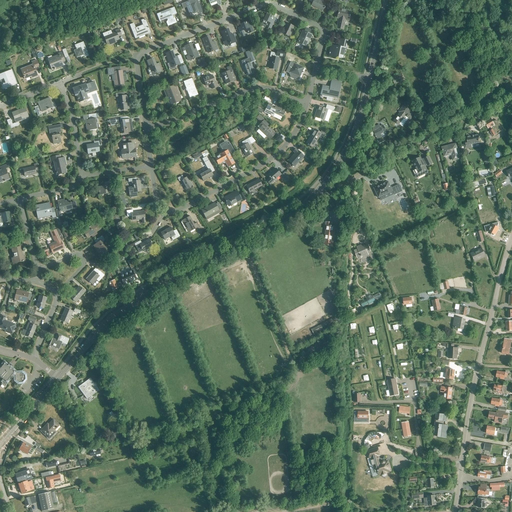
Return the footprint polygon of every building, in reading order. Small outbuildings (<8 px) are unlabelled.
[(197,10),(200,8),(197,0),(192,0),(182,4),(183,9),(187,7),(191,5),(194,14),(198,12),(197,10)] [(324,8),(324,9),(325,8),(324,7),(326,4),(316,0),(310,0),(310,1),(312,3),(311,6),(323,11),(324,8)] [(175,18),(173,18),(172,16),(177,14),(174,8),(157,15),(159,21),(167,18),(168,20),(166,22),(168,26),(177,23),(175,18)] [(344,19),(349,20),(351,12),(339,9),(337,18),(340,19),(339,25),(337,24),(337,28),(343,30),(344,26),(343,26),(344,19)] [(266,27),(271,29),(274,22),(272,21),(274,18),(266,14),(263,21),(268,22),(266,27)] [(147,35),(151,33),(145,19),(142,20),(143,25),(136,28),(134,23),(130,25),(135,39),(139,38),(138,34),(146,31),(147,35)] [(241,27),(238,28),(240,33),(243,32),(242,31),(247,29),(248,34),(254,32),(251,25),(249,25),(248,22),(240,25),(241,27)] [(282,34),(289,37),(294,27),(287,24),(283,31),(281,30),(278,36),(281,37),(282,34)] [(118,36),(122,35),(119,29),(116,31),(116,32),(112,34),(111,31),(103,34),(107,44),(119,39),(118,36)] [(228,29),(221,32),(225,41),(223,42),(225,47),(227,46),(231,45),(232,46),(233,47),(235,46),(235,45),(235,43),(236,42),(233,34),(230,36),(228,29)] [(298,41),(307,45),(312,35),(302,31),(298,41)] [(215,42),(212,43),(209,37),(203,39),(210,56),(214,54),(213,51),(218,50),(215,42)] [(343,54),(344,55),(347,41),(339,39),(338,44),(339,44),(339,47),(331,45),(328,57),(335,58),(335,55),(343,56),(343,54)] [(84,56),(85,58),(89,56),(84,42),(75,45),(77,49),(74,51),(77,58),(81,57),(81,58),(84,56)] [(196,49),(193,50),(190,44),(184,47),(188,56),(186,56),(188,61),(190,61),(199,57),(196,49)] [(278,56),(284,58),(286,51),(277,50),(276,54),(270,53),(270,57),(271,57),(269,69),(276,70),(279,59),(278,58),(278,56)] [(177,56),(174,58),(172,51),(166,54),(171,68),(181,64),(177,56)] [(48,60),(52,71),(64,66),(63,63),(66,62),(62,53),(59,54),(59,55),(48,60)] [(198,60),(201,68),(207,66),(204,58),(198,60)] [(159,64),(156,65),(153,59),(147,61),(153,75),(162,72),(159,64)] [(31,77),(32,78),(38,76),(35,68),(39,66),(37,60),(32,62),(33,65),(21,70),(25,79),(31,77)] [(250,63),(247,64),(246,61),(240,63),(241,66),(243,66),(247,76),(254,73),(250,63)] [(295,77),(299,79),(304,68),(291,62),(289,67),(287,73),(290,74),(290,75),(291,77),(292,77),(295,78),(295,77)] [(223,74),(226,84),(233,81),(230,73),(232,72),(230,66),(227,68),(228,71),(223,74)] [(12,70),(0,74),(0,79),(5,78),(7,83),(2,85),(3,89),(14,85),(13,81),(16,79),(12,70)] [(125,74),(121,74),(121,71),(113,72),(113,75),(117,75),(117,80),(114,81),(115,87),(125,86),(124,80),(125,80),(125,74)] [(212,89),(217,87),(212,75),(203,79),(206,86),(210,84),(212,89)] [(183,82),(190,98),(198,95),(192,78),(183,82)] [(80,103),(88,100),(86,94),(89,93),(86,84),(73,89),(75,96),(77,95),(80,103)] [(328,95),(335,96),(338,85),(331,84),(330,88),(322,86),(320,95),(327,96),(328,95)] [(167,92),(172,105),(180,102),(175,89),(167,92)] [(128,97),(125,97),(124,92),(116,94),(116,97),(119,97),(121,108),(126,107),(127,110),(130,109),(128,97)] [(54,102),(52,103),(50,98),(38,103),(42,112),(52,108),(53,109),(57,108),(54,102)] [(276,106),(274,108),(267,105),(264,113),(273,117),(275,114),(282,117),(286,110),(276,106)] [(328,110),(333,111),(334,107),(327,105),(326,108),(318,106),(314,117),(324,121),(328,110)] [(400,113),(394,121),(399,125),(400,124),(402,126),(404,124),(408,118),(411,120),(416,114),(404,105),(401,110),(399,112),(400,113)] [(10,129),(19,125),(18,122),(29,118),(25,108),(12,113),(16,123),(13,124),(11,119),(7,120),(10,129)] [(96,130),(99,130),(98,117),(99,117),(99,113),(90,115),(91,120),(86,121),(88,131),(96,130)] [(121,128),(122,133),(132,132),(131,125),(132,125),(131,119),(121,121),(122,128),(121,128)] [(491,119),(485,123),(488,129),(491,127),(492,129),(492,130),(493,130),(496,134),(502,130),(496,120),(493,122),(491,119)] [(259,129),(269,139),(274,134),(267,127),(268,125),(264,121),(258,127),(259,129)] [(373,131),(377,139),(382,136),(381,134),(383,132),(379,124),(373,127),(373,131)] [(60,129),(57,129),(56,126),(49,127),(50,135),(52,135),(53,144),(61,143),(59,133),(61,132),(60,129)] [(321,138),(323,136),(317,132),(315,135),(312,133),(306,144),(312,148),(319,137),(321,138)] [(480,143),(478,135),(474,136),(471,136),(471,133),(466,134),(467,137),(466,137),(467,141),(463,141),(464,147),(471,145),(470,145),(480,143)] [(103,142),(102,139),(94,141),(94,144),(87,145),(88,154),(100,152),(99,146),(102,146),(103,145),(103,142)] [(241,147),(246,157),(253,153),(249,145),(251,144),(248,139),(242,142),(244,146),(241,147)] [(230,144),(228,145),(226,141),(220,144),(223,148),(225,152),(221,154),(214,158),(218,165),(222,162),(223,163),(225,164),(225,163),(228,167),(234,164),(230,156),(235,153),(230,144)] [(135,149),(134,149),(134,144),(122,145),(123,151),(121,151),(122,159),(125,158),(125,159),(136,157),(135,149)] [(453,160),(459,158),(456,144),(442,147),(444,156),(452,154),(453,160)] [(288,161),(294,167),(304,156),(295,149),(293,152),(295,153),(288,161)] [(64,158),(61,158),(60,155),(50,157),(51,162),(54,161),(57,175),(66,173),(64,163),(66,163),(64,158)] [(209,159),(207,160),(205,157),(202,159),(208,170),(200,174),(203,181),(213,176),(211,173),(214,171),(211,166),(212,165),(209,159)] [(427,166),(432,164),(428,157),(424,159),(422,161),(420,157),(417,159),(416,159),(413,160),(413,161),(412,161),(416,169),(413,171),(415,174),(426,169),(425,166),(427,165),(427,166)] [(0,170),(0,182),(10,179),(5,169),(9,167),(8,164),(0,167),(1,170),(0,170)] [(23,169),(25,176),(36,174),(35,171),(39,170),(38,164),(34,165),(34,167),(23,169)] [(269,178),(266,180),(269,184),(272,181),(280,174),(275,169),(267,175),(269,178)] [(188,177),(184,179),(182,176),(177,178),(179,182),(181,181),(186,190),(193,187),(188,177)] [(139,180),(135,181),(135,179),(128,180),(128,182),(132,182),(133,188),(129,189),(130,193),(141,192),(139,180)] [(246,186),(249,193),(262,186),(258,179),(246,186)] [(399,185),(392,188),(391,188),(388,182),(374,188),(378,198),(380,197),(381,201),(385,199),(384,196),(392,191),(394,195),(402,191),(401,188),(399,185)] [(113,188),(110,189),(110,185),(98,187),(100,195),(114,192),(113,188)] [(235,200),(236,202),(241,200),(236,191),(231,194),(232,194),(224,198),(226,202),(227,202),(229,205),(232,204),(232,202),(235,200)] [(70,201),(62,202),(61,200),(58,201),(59,209),(56,210),(57,216),(61,215),(60,212),(77,208),(75,202),(70,203),(70,201)] [(54,208),(50,208),(49,203),(45,204),(45,205),(35,207),(37,217),(46,215),(46,217),(52,216),(52,218),(56,217),(54,208)] [(201,210),(207,220),(220,213),(214,203),(201,210)] [(144,211),(133,213),(132,210),(127,211),(127,215),(129,215),(128,214),(131,214),(132,221),(141,220),(142,224),(146,223),(144,211)] [(6,226),(13,224),(10,211),(0,213),(2,223),(5,222),(6,226)] [(197,223),(193,225),(189,217),(182,221),(188,232),(195,228),(196,230),(200,228),(197,223)] [(325,226),(326,226),(325,235),(320,234),(320,239),(325,240),(324,244),(333,245),(333,241),(332,241),(333,227),(332,226),(332,222),(326,222),(325,226)] [(97,234),(96,232),(101,229),(96,223),(83,232),(82,231),(79,233),(81,235),(84,233),(87,238),(91,235),(93,237),(97,234)] [(495,236),(499,229),(497,228),(498,226),(497,224),(484,229),(486,235),(489,234),(492,235),(491,236),(494,237),(494,236),(495,236)] [(176,229),(173,231),(171,227),(161,233),(164,240),(171,236),(173,240),(180,236),(176,229)] [(105,241),(104,240),(113,233),(111,230),(108,232),(109,233),(102,237),(102,236),(94,241),(96,244),(94,246),(101,256),(103,254),(104,255),(109,251),(102,242),(105,241)] [(53,253),(64,248),(58,234),(53,237),(55,242),(56,242),(57,244),(50,247),(53,253)] [(143,251),(152,246),(149,240),(142,244),(140,241),(134,244),(136,247),(139,245),(143,251)] [(22,252),(21,252),(20,247),(21,247),(20,242),(14,243),(15,248),(12,249),(14,258),(12,259),(13,264),(25,261),(24,256),(23,256),(22,252)] [(358,249),(354,249),(354,254),(359,254),(359,256),(365,256),(365,255),(368,255),(368,249),(364,249),(364,248),(358,248),(358,249)] [(471,254),(474,261),(482,257),(485,255),(482,249),(471,254)] [(96,280),(99,282),(105,276),(96,268),(86,279),(92,285),(96,280)] [(119,276),(123,285),(136,279),(132,270),(119,276)] [(107,282),(109,284),(112,291),(118,289),(113,279),(107,282)] [(70,297),(76,302),(85,292),(79,287),(70,297)] [(17,290),(14,300),(26,303),(27,300),(30,300),(31,295),(29,294),(29,293),(17,290)] [(360,303),(363,307),(368,304),(368,305),(375,302),(375,301),(380,298),(379,294),(373,297),(372,296),(366,299),(367,300),(360,303)] [(36,307),(43,308),(46,298),(39,296),(36,307)] [(439,299),(432,300),(434,310),(440,309),(439,299)] [(458,315),(466,316),(467,308),(459,307),(459,310),(456,310),(455,314),(458,315)] [(61,320),(68,324),(73,312),(66,309),(61,320)] [(15,325),(4,320),(6,317),(2,315),(1,319),(0,319),(0,318),(0,328),(12,333),(15,325)] [(36,326),(34,325),(36,319),(30,316),(28,320),(30,321),(29,323),(28,323),(25,331),(23,330),(21,334),(31,338),(36,326)] [(335,317),(311,330),(315,336),(338,323),(335,317)] [(452,327),(463,329),(465,320),(455,318),(454,322),(453,322),(452,327)] [(59,340),(61,341),(63,337),(58,334),(55,340),(53,339),(50,345),(59,349),(61,343),(59,341),(59,340)] [(511,349),(509,349),(511,340),(504,339),(502,348),(501,348),(500,353),(510,355),(510,354),(511,354),(511,349)] [(457,352),(458,352),(458,348),(454,348),(454,345),(447,344),(447,348),(450,348),(449,358),(457,359),(457,352)] [(12,377),(13,377),(13,382),(18,385),(23,385),(27,380),(26,375),(22,371),(16,372),(12,369),(14,366),(10,363),(8,365),(4,361),(0,366),(0,365),(0,381),(2,383),(2,384),(5,387),(6,385),(6,384),(10,380),(13,377),(12,377)] [(444,378),(453,379),(454,370),(447,369),(446,374),(444,373),(444,378)] [(503,379),(506,379),(507,371),(506,370),(505,373),(496,371),(495,377),(500,378),(499,379),(503,380),(503,379)] [(78,387),(87,399),(99,391),(90,378),(78,387)] [(387,380),(390,396),(398,395),(396,379),(387,380)] [(504,393),(506,393),(507,385),(503,384),(503,387),(494,385),(493,391),(497,392),(497,393),(500,394),(501,392),(504,393)] [(443,398),(451,399),(452,388),(441,387),(440,392),(444,393),(443,398)] [(502,401),(508,402),(508,399),(500,398),(500,400),(492,399),(491,405),(495,405),(495,407),(498,407),(498,406),(501,406),(502,401)] [(500,414),(497,414),(497,413),(490,412),(489,418),(495,420),(495,422),(502,424),(503,418),(507,419),(508,415),(500,413),(500,414)] [(445,422),(446,422),(447,415),(436,414),(433,433),(437,434),(436,437),(446,438),(446,435),(447,435),(448,426),(444,425),(445,422)] [(56,432),(54,430),(59,425),(53,420),(46,427),(45,426),(40,431),(49,439),(56,432)] [(401,423),(404,437),(411,436),(408,422),(401,423)] [(498,428),(488,426),(486,434),(497,436),(497,431),(500,432),(500,429),(498,428)] [(29,445),(28,446),(23,443),(21,446),(20,446),(18,448),(19,449),(27,454),(28,453),(31,454),(34,449),(31,447),(29,445)] [(35,450),(42,454),(44,451),(39,448),(40,446),(36,443),(34,445),(37,447),(35,450)] [(89,450),(90,456),(100,454),(99,448),(89,450)] [(388,463),(386,462),(385,462),(384,462),(384,461),(383,461),(382,461),(382,462),(382,463),(380,463),(378,456),(380,455),(378,448),(369,450),(369,448),(364,449),(366,454),(368,453),(370,458),(372,458),(375,467),(376,467),(378,474),(381,474),(381,475),(382,476),(384,477),(385,477),(385,476),(386,475),(386,474),(386,473),(386,471),(390,470),(388,463)] [(488,463),(491,463),(492,458),(482,456),(480,462),(485,463),(485,464),(488,465),(488,463)] [(22,473),(16,475),(18,482),(25,479),(25,480),(32,478),(29,469),(21,471),(22,473)] [(489,479),(490,472),(483,471),(483,472),(478,471),(477,477),(489,479)] [(59,475),(45,478),(48,489),(54,487),(53,482),(61,481),(59,475)] [(425,480),(426,488),(434,487),(433,479),(425,480)] [(27,481),(19,484),(22,494),(33,490),(31,481),(28,482),(27,481)] [(40,494),(38,495),(40,503),(42,511),(54,509),(50,492),(40,494)] [(426,498),(427,506),(437,505),(436,495),(427,496),(427,498),(426,498)] [(34,496),(23,499),(26,507),(33,504),(33,503),(36,502),(34,496)] [(484,508),(486,506),(486,502),(484,501),(484,498),(477,498),(477,499),(479,501),(477,502),(477,506),(478,508),(484,508)]
